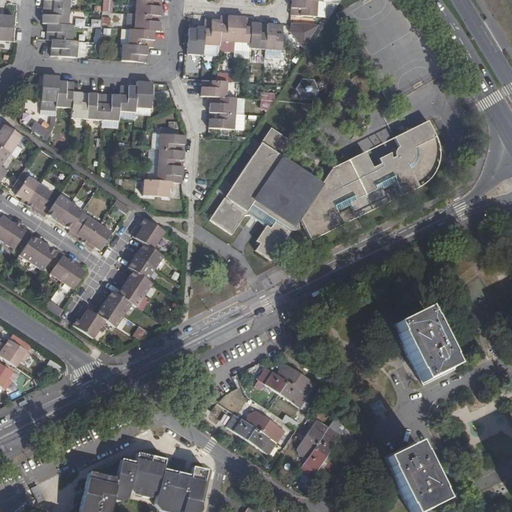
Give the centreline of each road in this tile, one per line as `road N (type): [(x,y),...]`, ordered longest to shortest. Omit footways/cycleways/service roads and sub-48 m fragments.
road 1 (tertiary): [(107,379),(511,182)]
road 2 (residential): [(0,496),(160,417)]
road 3 (residential): [(311,511),(160,417)]
road 4 (unknown): [(469,67),(321,161)]
road 5 (secondary): [(427,0),(511,143)]
road 6 (residential): [(25,65),(173,75)]
road 7 (residential): [(412,408),(456,483),(478,486),(511,468)]
road 8 (residential): [(316,511),(379,428),(412,408)]
road 9 (residential): [(160,417),(202,383),(279,344)]
road 10 (residential): [(107,379),(0,307)]
road 11 (residential): [(173,75),(195,138),(192,196)]
road 12 (residential): [(0,201),(102,271)]
